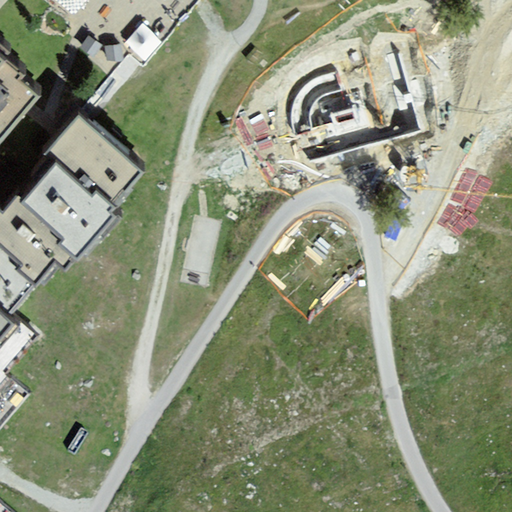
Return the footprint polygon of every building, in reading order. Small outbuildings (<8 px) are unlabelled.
[(145,55),(163,35),(143,18),(125,38),(145,55)] [(0,32),(0,127),(36,83),(3,55),(13,43),(0,32)] [(79,115),(0,207),(0,244),(43,281),(140,167),(79,115)] [(0,352),(25,322),(0,301),(0,352)] [(0,511),(17,511),(18,511),(0,497),(0,511)]
